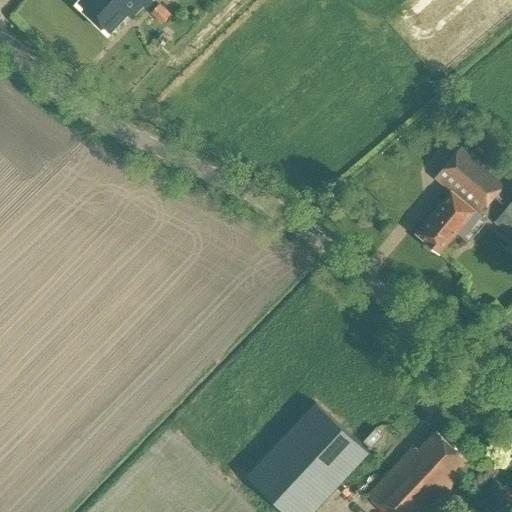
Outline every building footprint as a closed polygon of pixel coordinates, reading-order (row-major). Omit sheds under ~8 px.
[(154,0),(79,0),(78,1),(76,4),(108,35),(109,33),(127,14),(132,19),(144,6),(147,8),(154,0)] [(151,13),(163,24),(171,15),(160,4),(151,13)] [(508,178),(465,142),(435,178),(452,192),(417,233),(440,253),(475,212),(478,214),(508,178)] [(511,236),(511,206),(510,205),(495,223),(511,236)] [(316,403),(248,476),(286,511),(313,511),(370,452),(316,403)] [(372,449),(384,435),(376,428),(364,441),(372,449)] [(468,460),(437,430),(419,449),(414,445),(367,495),(385,511),(428,511),(464,474),(459,469),(468,460)]
